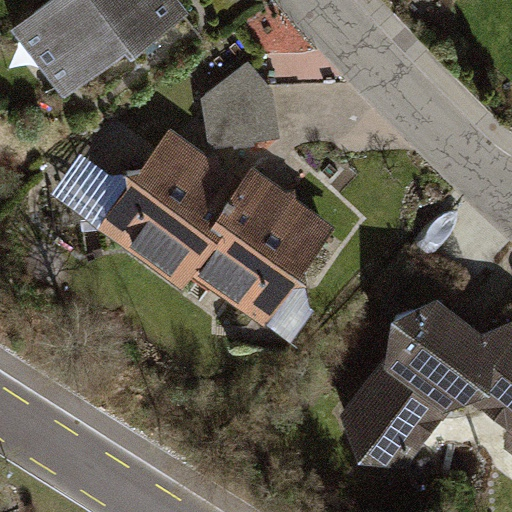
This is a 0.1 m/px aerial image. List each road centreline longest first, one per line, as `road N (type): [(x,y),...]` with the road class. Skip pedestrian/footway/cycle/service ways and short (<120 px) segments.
road 1 (residential): [(511,189),(321,0)]
road 2 (tertiary): [(0,411),(159,511)]
